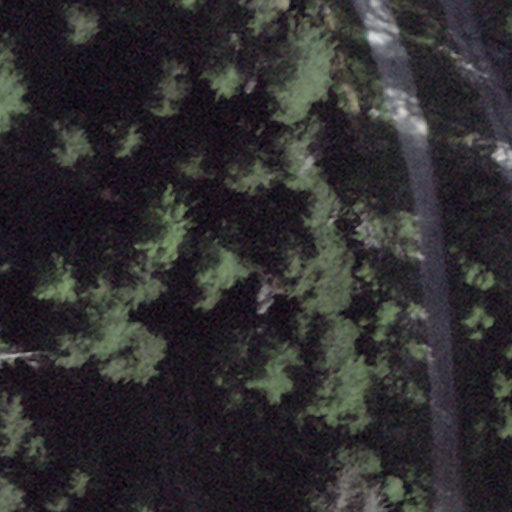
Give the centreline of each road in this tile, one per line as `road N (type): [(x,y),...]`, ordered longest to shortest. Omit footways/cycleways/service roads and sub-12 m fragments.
road 1 (track): [(454,511),(439,449),(421,107),(374,0)]
road 2 (track): [(468,0),(511,132)]
